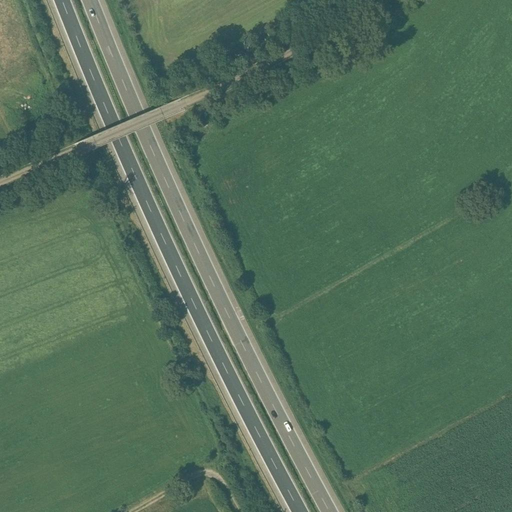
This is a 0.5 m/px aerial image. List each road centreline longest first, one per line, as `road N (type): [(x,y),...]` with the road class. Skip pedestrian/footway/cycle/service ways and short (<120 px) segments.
road 1 (motorway): [(332,511),(238,346),(87,0)]
road 2 (motorway): [(64,0),(160,235),(302,511)]
road 3 (track): [(0,183),(194,98),(355,0)]
road 4 (track): [(238,511),(216,475),(201,473),(132,511)]
